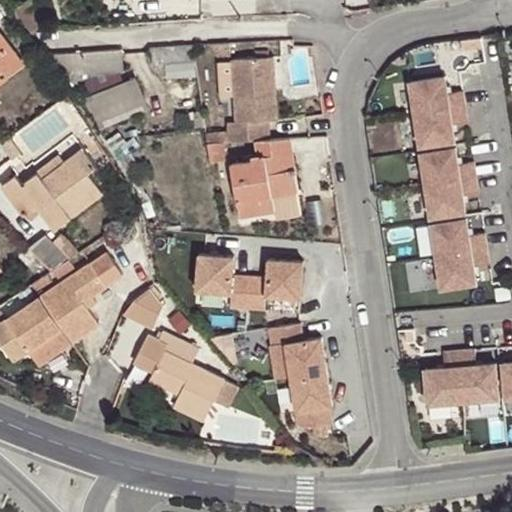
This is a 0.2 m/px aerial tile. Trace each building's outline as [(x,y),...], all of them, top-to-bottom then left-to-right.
[(25,0),(15,7),(30,31),(34,30),(46,21),(32,0),(25,0)] [(0,79),(24,62),(2,30),(0,31),(0,79)] [(195,59),(192,44),(152,47),(153,53),(153,63),(195,59)] [(123,50),(48,56),(60,74),(86,72),(86,74),(125,71),(124,54),(123,50)] [(208,143),(223,142),(257,139),(271,139),(270,120),(279,120),(274,56),(234,59),(238,122),(229,123),(230,132),(206,132),(208,143)] [(409,80),(414,113),(464,105),(462,89),(446,92),(444,75),(409,80)] [(135,78),(86,98),(99,129),(148,109),(135,78)] [(414,113),(419,145),(454,140),(451,123),(467,120),(464,105),(414,113)] [(122,132),(106,142),(111,151),(128,141),(122,132)] [(20,151),(10,136),(6,139),(7,141),(3,144),(11,157),(20,151)] [(299,189),(289,137),(271,139),(257,139),(259,154),(252,155),(253,159),(231,163),(240,216),(275,210),(272,194),(299,189)] [(208,143),(211,160),(226,158),(223,142),(208,143)] [(43,177),(39,172),(24,183),(17,174),(3,185),(28,220),(41,209),(55,229),(70,217),(70,216),(104,190),(89,171),(97,166),(84,146),(66,160),(43,177)] [(455,146),(420,151),(425,184),(475,176),(473,161),(457,163),(455,146)] [(38,169),(39,172),(43,177),(66,160),(60,153),(38,169)] [(475,176),(425,184),(430,216),(464,211),(462,194),(478,191),(475,176)] [(151,201),(143,204),(147,218),(156,216),(151,201)] [(465,217),(430,222),(435,255),(486,247),(484,232),(468,234),(465,217)] [(32,248),(52,269),(70,257),(50,237),(32,248)] [(486,247),(435,255),(440,287),(475,282),(473,265),(488,262),(486,247)] [(39,278),(52,269),(32,248),(17,257),(39,278)] [(246,306),(249,274),(231,273),(232,254),(204,252),(198,252),(195,288),(230,291),(229,305),(246,306)] [(266,275),(249,274),(246,306),(263,307),(264,293),(300,296),(302,259),(267,256),(266,275)] [(0,341),(13,360),(27,350),(62,327),(66,333),(73,342),(99,324),(88,307),(97,301),(92,294),(106,285),(92,263),(40,298),(0,324),(0,341)] [(164,308),(148,289),(128,307),(124,314),(154,329),(164,308)] [(189,325),(179,313),(171,320),(181,332),(189,325)] [(300,321),(268,326),(271,343),(285,341),(290,375),(327,369),(321,335),(303,338),(300,321)] [(62,327),(27,350),(32,357),(66,333),(62,327)] [(149,380),(171,390),(178,393),(176,398),(173,405),(205,420),(214,402),(228,409),(239,386),(191,363),(198,347),(163,331),(159,340),(147,334),(134,362),(154,371),(149,380)] [(474,348),(458,349),(462,400),(498,397),(495,362),(475,364),(474,348)] [(462,400),(458,349),(443,350),(444,366),(424,368),(427,403),(462,400)] [(511,395),(511,360),(502,361),(505,397),(511,395)] [(327,369),(290,375),(298,422),(305,425),(332,421),(329,404),(332,403),(327,369)] [(178,393),(171,390),(168,395),(176,398),(178,393)]
